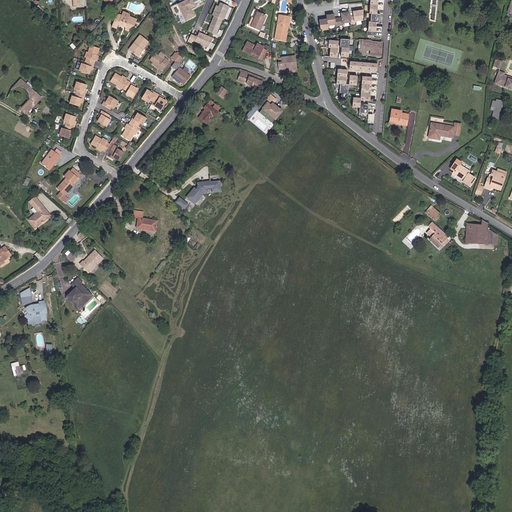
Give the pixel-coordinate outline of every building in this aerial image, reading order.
[(194,5),(191,0),(183,0),(177,3),(185,19),(194,15),(190,7),(194,5)] [(377,14),(377,0),(370,0),(369,14),(371,14),(370,22),(369,22),(368,31),(367,31),(366,36),(375,36),(376,23),(379,23),(380,15),(377,14)] [(229,6),(220,3),(219,6),(216,5),(212,15),(214,16),(222,19),(223,20),(229,6)] [(130,16),(129,14),(123,11),(122,15),(119,14),(116,15),(112,26),(117,29),(118,25),(126,28),(125,29),(129,31),(131,27),(134,26),(130,16)] [(260,30),(266,16),(257,12),(254,19),(252,18),(249,25),(260,30)] [(350,22),(349,12),(341,13),(342,17),(335,18),(334,14),(326,15),(327,19),(319,20),(321,30),(328,29),(328,25),(336,24),(336,26),(343,25),(343,23),(350,22)] [(285,41),(289,17),(279,15),(275,39),(285,41)] [(222,19),(214,16),(207,32),(216,35),(222,19)] [(207,47),(213,38),(199,32),(196,37),(190,34),(187,40),(191,42),(192,40),(207,47)] [(137,56),(149,42),(140,35),(129,50),(137,56)] [(348,57),(349,39),(340,39),(339,47),(341,48),(341,57),(348,57)] [(337,57),(338,41),(329,40),(328,47),(330,48),(329,57),(337,57)] [(380,56),(381,43),(367,41),(367,40),(360,40),(359,53),(366,53),(366,49),(371,50),(370,55),(380,56)] [(263,58),(266,51),(263,49),(264,47),(257,43),(255,46),(247,41),(242,50),(251,55),(252,52),(263,58)] [(97,61),(98,56),(97,55),(96,55),(96,53),(98,54),(99,48),(90,45),(88,52),(87,52),(85,57),(86,58),(84,64),(82,63),(79,71),(89,74),(90,70),(91,66),(93,67),(95,61),(97,61)] [(158,55),(155,53),(150,60),(153,62),(158,67),(157,68),(161,71),(169,61),(165,58),(164,60),(158,55)] [(179,56),(175,53),(171,58),(175,61),(176,60),(179,56)] [(296,68),(295,56),(282,57),(282,62),(278,63),(279,70),(287,69),(296,68)] [(175,61),(171,66),(177,70),(179,67),(181,64),(179,63),(176,60),(175,61)] [(376,71),(377,64),(350,62),(349,69),(376,71)] [(179,67),(177,70),(172,77),(174,79),(176,78),(181,82),(184,85),(191,76),(179,67)] [(347,70),(338,69),(336,84),(340,84),(339,93),(348,94),(348,85),(346,84),(347,70)] [(260,88),(264,78),(241,70),(238,80),(260,88)] [(511,79),(508,78),(508,77),(503,75),(504,73),(499,71),(494,83),(511,89),(511,79)] [(127,78),(122,76),(121,77),(121,78),(119,77),(120,76),(115,73),(110,81),(117,85),(116,86),(121,89),(121,88),(127,91),(126,94),(133,98),(138,89),(134,87),(131,85),(132,83),(126,80),(127,78)] [(356,85),(357,76),(349,75),(349,85),(356,85)] [(369,101),(370,94),(368,94),(369,85),(371,85),(372,77),(362,77),(360,98),(353,98),(352,107),(359,108),(359,113),(368,114),(369,105),(360,104),(360,100),(369,101)] [(42,97),(21,79),(12,89),(13,88),(15,87),(17,86),(21,86),(22,87),(23,87),(24,87),(25,88),(26,89),(27,90),(27,91),(28,92),(29,94),(29,96),(29,98),(30,98),(21,108),(27,114),(42,97)] [(85,89),(86,85),(77,81),(74,89),(77,90),(76,93),(75,96),(72,95),(69,103),(79,107),(80,103),(82,99),(83,99),(85,93),(84,93),(85,89)] [(225,97),(228,92),(221,87),(216,93),(223,99),(225,97)] [(154,94),(150,92),(146,89),(141,98),(148,102),(150,100),(155,103),(154,106),(161,110),(166,101),(163,99),(159,97),(160,96),(155,92),(154,94)] [(207,100),(198,94),(196,97),(201,101),(204,103),(207,100)] [(271,122),(281,111),(273,104),(277,100),(271,95),(258,111),(271,122)] [(114,108),(118,101),(109,96),(107,99),(105,103),(104,102),(102,105),(110,109),(111,106),(114,108)] [(498,119),(502,101),(496,100),(496,101),(493,101),(491,106),(495,107),(492,117),(498,119)] [(214,116),(218,109),(209,102),(204,108),(205,109),(200,115),(204,118),(202,120),(205,123),(209,118),(212,114),(214,116)] [(406,125),(408,114),(401,113),(401,111),(392,109),(390,120),(399,122),(399,124),(406,125)] [(109,117),(110,116),(102,111),(100,114),(102,115),(99,118),(97,122),(106,127),(110,120),(108,119),(109,117)] [(141,124),(145,117),(136,112),(130,122),(136,125),(138,122),(141,124)] [(73,125),(75,121),(76,117),(66,113),(64,121),(64,122),(66,122),(65,125),(64,128),(62,127),(59,136),(69,139),(70,135),(71,131),(73,131),(75,125),(73,125)] [(129,125),(127,124),(124,129),(126,130),(127,130),(126,132),(125,131),(122,136),(130,141),(134,134),(135,135),(138,130),(139,131),(141,128),(138,126),(130,122),(129,125)] [(459,135),(461,124),(454,123),(454,127),(431,123),(429,137),(439,139),(440,135),(452,137),(452,134),(459,135)] [(112,146),(107,142),(107,141),(102,138),(102,139),(95,136),(91,144),(95,146),(96,145),(98,146),(97,147),(96,149),(101,152),(102,150),(108,154),(107,155),(112,158),(113,155),(115,156),(114,158),(119,160),(124,152),(117,149),(118,147),(113,144),(112,146)] [(50,170),(60,156),(52,149),(41,163),(50,170)] [(460,165),(461,163),(456,159),(450,168),(454,171),(453,173),(464,180),(462,182),(470,187),(475,178),(468,173),(469,171),(460,165)] [(66,178),(57,188),(61,192),(58,196),(63,201),(65,203),(68,199),(67,197),(65,195),(74,185),(72,183),(80,174),(73,168),(70,171),(70,170),(64,176),(66,178)] [(499,190),(506,171),(498,168),(496,172),(492,171),(491,175),(493,176),(492,179),(488,178),(484,187),(489,189),(490,187),(490,185),(496,187),(495,188),(499,190)] [(74,185),(82,176),(80,174),(72,183),(74,185)] [(221,191),(220,181),(199,183),(198,184),(198,187),(196,189),(195,188),(187,197),(195,204),(204,193),(208,192),(208,189),(212,189),(212,192),(221,191)] [(38,201),(35,196),(29,201),(33,206),(38,201)] [(186,203),(180,198),(176,202),(182,207),(186,203)] [(42,221),(49,216),(42,208),(43,207),(38,201),(33,206),(34,207),(31,209),(35,214),(28,219),(35,228),(43,222),(42,221)] [(50,216),(43,207),(42,208),(49,216),(42,221),(43,222),(50,216)] [(434,220),(440,214),(433,208),(429,211),(428,210),(425,212),(434,220)] [(156,231),(157,221),(140,218),(141,211),(134,210),(133,217),(138,218),(136,228),(156,231)] [(487,230),(487,223),(482,220),(481,225),(466,223),(465,243),(487,244),(487,230)] [(448,237),(439,229),(432,222),(427,226),(430,229),(427,233),(431,237),(429,239),(438,248),(443,243),(444,245),(448,241),(446,239),(448,237)] [(497,235),(487,230),(487,244),(497,244),(497,235)] [(11,256),(5,246),(0,249),(0,262),(3,260),(11,256)] [(69,260),(73,256),(77,253),(73,249),(66,257),(69,260)] [(88,273),(98,263),(103,258),(95,250),(83,262),(83,261),(80,264),(88,273)] [(78,278),(71,284),(75,288),(67,296),(73,303),(82,303),(86,299),(87,300),(92,296),(80,283),(82,282),(78,278)] [(27,298),(31,296),(30,288),(20,293),(22,305),(28,303),(27,298)] [(79,308),(87,300),(86,299),(82,303),(73,303),(79,308)] [(47,313),(45,304),(44,304),(44,301),(39,302),(39,304),(40,305),(37,305),(37,304),(31,305),(29,306),(28,307),(27,307),(25,309),(28,313),(24,316),(29,322),(33,318),(33,317),(36,315),(40,314),(41,320),(47,320),(46,313),(47,313)] [(21,373),(19,366),(12,368),(14,375),(21,373)]
